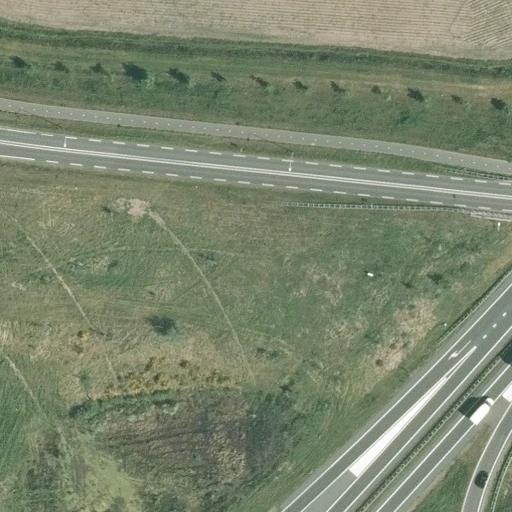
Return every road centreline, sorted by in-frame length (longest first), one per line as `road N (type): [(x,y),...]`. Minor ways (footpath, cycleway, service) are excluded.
road 1 (primary): [(511,192),(0,137)]
road 2 (trunk): [(511,295),(288,511)]
road 3 (trunk): [(511,312),(334,511)]
road 4 (trunk): [(383,511),(511,371)]
